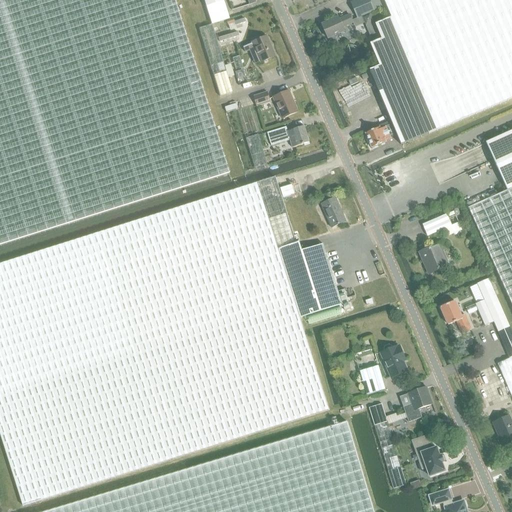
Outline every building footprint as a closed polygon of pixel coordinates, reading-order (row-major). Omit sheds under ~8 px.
[(0,0),(0,245),(228,174),(173,0),(0,0)] [(358,18),(384,7),(381,0),(356,0),(351,2),(358,18)] [(380,67),(370,71),(401,146),(511,99),(511,0),(384,0),(392,18),(376,25),(382,40),(371,45),(380,67)] [(358,19),(352,21),(355,28),(365,23),(373,41),(380,38),(373,23),(374,23),(371,14),(358,19)] [(339,35),(345,33),(342,27),(353,23),(350,16),(339,20),(338,18),(322,25),(327,38),(328,38),(330,42),(332,47),(339,44),(337,38),(340,36),(339,35)] [(243,18),(233,21),(235,26),(245,22),(243,18)] [(233,20),(226,22),(229,31),(236,29),(235,26),(233,21),(233,20)] [(227,79),(224,67),(211,24),(198,28),(219,96),(231,93),(227,79)] [(237,32),(217,38),(218,42),(238,37),(237,32)] [(256,64),(271,58),(274,57),(269,45),(266,37),(250,43),(251,44),(243,48),(245,53),(249,51),(251,56),(253,56),(256,64)] [(239,56),(232,58),(235,70),(242,68),(239,56)] [(282,118),(297,112),(288,92),(273,98),(282,118)] [(257,106),(269,102),(267,93),(254,96),(257,106)] [(379,126),(380,129),(367,135),(372,148),(386,142),(385,140),(390,139),(396,136),(389,122),(379,126)] [(287,127),(282,129),(270,132),(267,133),(272,147),(290,141),(292,148),(297,147),(309,143),(304,127),(288,132),(287,127)] [(511,131),(487,143),(508,191),(511,189),(511,131)] [(258,135),(246,139),(255,169),(267,165),(258,135)] [(329,410),(300,319),(279,250),(296,244),(275,178),(0,265),(0,436),(23,507),(329,410)] [(292,185),(280,189),(283,198),(294,194),(292,185)] [(511,189),(508,191),(469,209),(511,304),(511,189)] [(331,228),(345,221),(335,199),(321,205),(331,228)] [(447,215),(423,226),(428,237),(452,227),(447,215)] [(299,243),(296,244),(279,250),(300,319),(342,306),(323,245),(302,252),(299,243)] [(420,253),(421,256),(425,264),(427,263),(432,274),(449,266),(442,250),(445,249),(443,243),(420,253)] [(484,300),(475,304),(483,322),(486,327),(495,323),(510,359),(511,358),(511,331),(489,280),(484,282),(477,285),(478,285),(484,300)] [(345,290),(339,292),(345,311),(351,309),(345,290)] [(463,334),(471,331),(465,315),(461,317),(455,302),(442,308),(449,325),(458,322),(463,334)] [(385,352),(381,353),(391,379),(407,372),(401,358),(404,357),(400,347),(397,348),(396,347),(392,349),(391,346),(389,346),(385,347),(384,349),(385,352)] [(509,359),(498,364),(499,367),(510,393),(511,396),(511,358),(510,359),(509,359)] [(378,366),(360,371),(367,395),(385,390),(378,366)] [(464,381),(473,401),(478,399),(469,379),(464,381)] [(412,405),(404,408),(406,414),(407,419),(409,423),(422,419),(419,410),(433,405),(427,389),(427,388),(408,395),(412,405)] [(370,409),(394,489),(406,486),(382,405),(370,409)] [(511,424),(509,417),(493,424),(497,434),(499,433),(505,447),(510,445),(510,447),(511,446),(511,424)] [(374,511),(348,423),(47,511),(374,511)] [(429,435),(413,441),(416,451),(421,449),(425,462),(421,464),(423,470),(428,469),(430,477),(446,471),(443,463),(445,462),(443,456),(441,456),(438,448),(431,450),(430,445),(432,444),(429,435)] [(449,490),(429,496),(432,506),(444,502),(445,507),(446,511),(467,511),(464,501),(452,505),(450,500),(451,500),(449,490)]
